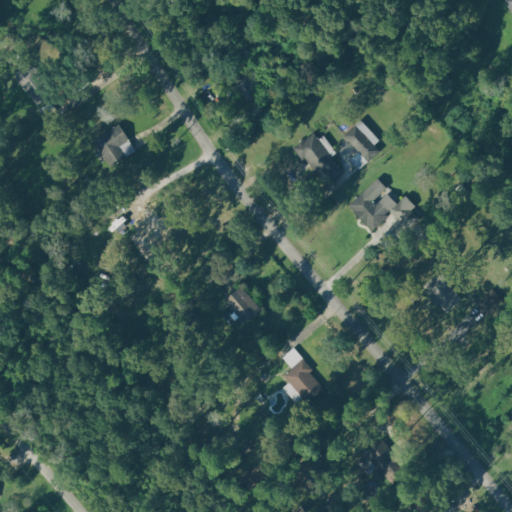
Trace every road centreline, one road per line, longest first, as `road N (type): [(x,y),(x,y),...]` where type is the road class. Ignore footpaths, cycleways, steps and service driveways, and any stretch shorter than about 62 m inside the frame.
road 1 (residential): [(110,0),(229,181),(510,511)]
road 2 (residential): [(0,413),(82,511)]
